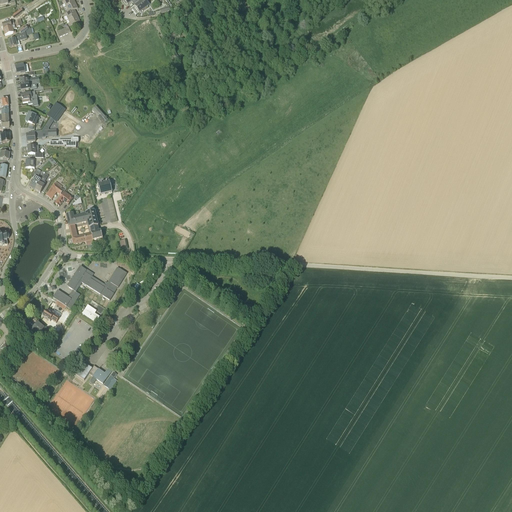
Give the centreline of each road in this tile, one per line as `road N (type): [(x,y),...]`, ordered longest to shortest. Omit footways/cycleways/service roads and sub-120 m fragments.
road 1 (unclassified): [(511,277),(62,249)]
road 2 (tertiary): [(104,511),(0,392)]
